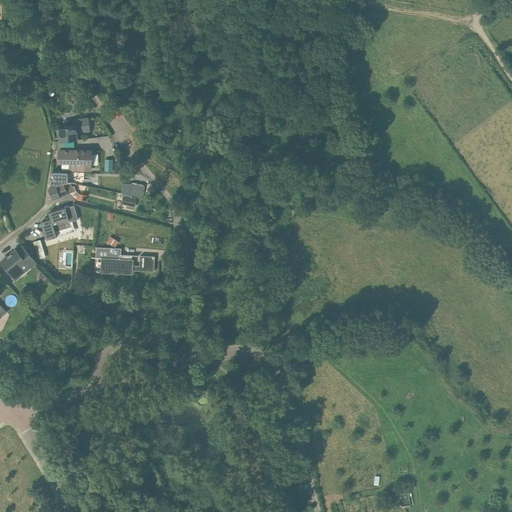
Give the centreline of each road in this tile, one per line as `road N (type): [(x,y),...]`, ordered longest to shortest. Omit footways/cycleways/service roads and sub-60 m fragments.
road 1 (residential): [(98,392),(99,357),(181,316),(183,241),(168,197),(100,108)]
road 2 (unclassified): [(320,511),(284,377),(263,357),(230,354),(98,392)]
